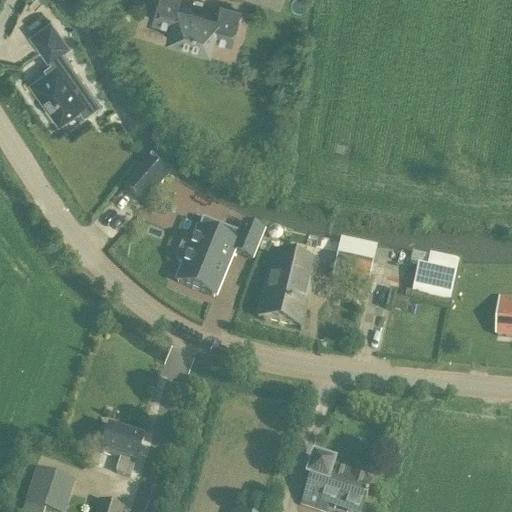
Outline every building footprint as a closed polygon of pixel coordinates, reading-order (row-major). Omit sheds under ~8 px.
[(166,38),(183,43),(192,11),(176,6),(177,0),(157,0),(152,20),(170,25),(166,38)] [(192,11),(183,43),(208,50),(212,37),(230,42),(238,12),(219,6),(216,18),(192,11)] [(30,35),(47,59),(49,59),(54,66),(30,83),(46,105),(45,109),(52,118),(55,118),(58,122),(78,108),(83,114),(99,103),(61,50),(67,45),(50,21),(30,35)] [(179,285),(211,298),(216,287),(218,288),(232,254),(252,262),(263,234),(243,225),(238,236),(202,221),(194,241),(189,239),(184,241),(176,260),(178,265),(184,267),(181,273),(184,274),(179,285)] [(276,243),(281,240),(283,234),(280,230),(274,228),(269,231),(267,236),(270,241),(276,243)] [(340,242),(334,277),(357,281),(356,286),(355,286),(369,289),(376,249),(340,242)] [(273,255),(257,319),(300,330),(316,265),(273,255)] [(392,310),(405,314),(408,301),(395,298),(392,310)] [(497,338),(511,339),(511,300),(500,300),(497,338)] [(108,430),(100,455),(120,461),(116,475),(130,480),(134,466),(135,466),(143,441),(108,430)] [(307,480),(311,481),(302,507),(317,511),(325,511),(327,505),(347,511),(360,511),(364,501),(366,502),(367,498),(365,498),(370,483),(331,470),(332,468),(313,461),(307,480)] [(25,505),(45,511),(64,511),(74,483),(37,470),(25,505)]
